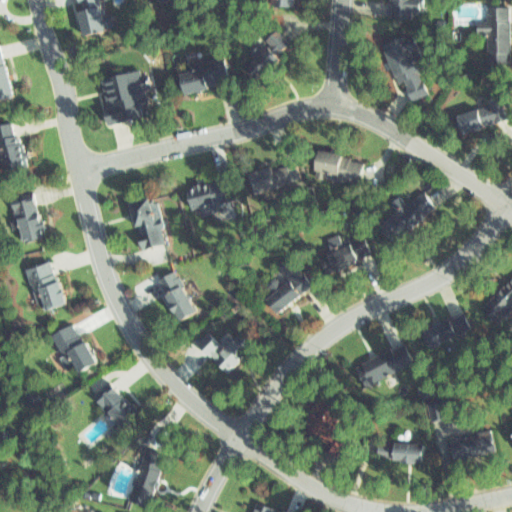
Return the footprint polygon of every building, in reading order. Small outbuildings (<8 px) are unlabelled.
[(71,0),(80,33),(105,26),(98,0),(71,0)] [(386,0),(390,4),(389,19),(419,20),(419,0),(386,0)] [(511,59),(485,60),(485,33),(475,33),(475,21),(486,21),(486,2),(511,2),(511,59)] [(271,26),(252,48),(268,61),(287,39),(271,26)] [(384,46),(403,98),(429,89),(410,36),(384,46)] [(0,44),(0,93),(13,90),(1,44),(0,44)] [(251,51),(257,58),(248,65),(259,79),(282,60),(271,46),(263,52),(258,46),(251,51)] [(184,92),(230,79),(223,54),(177,67),(184,92)] [(109,103),(105,104),(110,125),(128,120),(135,109),(149,106),(139,66),(102,75),(109,103)] [(462,134),(511,115),(511,106),(504,87),(481,95),(485,107),(476,110),(472,102),(453,110),(462,134)] [(0,116),(0,162),(1,166),(26,159),(14,113),(0,116)] [(312,169),(359,182),(365,157),(319,144),(312,169)] [(253,194),(298,178),(289,154),(244,170),(253,194)] [(221,212),(203,214),(200,205),(192,208),(186,189),(230,174),(239,202),(220,209),(221,212)] [(8,192),(20,239),(45,232),(33,186),(8,192)] [(394,245),(444,211),(428,188),(404,205),(397,196),(391,200),(394,210),(378,221),(394,245)] [(127,199),(139,249),(168,242),(156,192),(127,199)] [(332,277),(373,253),(360,230),(319,254),(332,277)] [(278,318),(262,299),(272,291),(268,286),(268,280),(274,274),(282,283),(289,277),(279,264),(292,253),(318,285),(278,318)] [(26,267),(42,312),(66,303),(50,258),(26,267)] [(152,281),(179,321),(200,307),(174,267),(152,281)] [(511,304),(499,317),(486,305),(511,278),(511,304)] [(430,352),(472,328),(459,306),(417,330),(430,352)] [(48,333),(74,373),(96,359),(69,319),(48,333)] [(198,340),(227,371),(248,351),(229,330),(221,338),(206,332),(198,340)] [(369,387),(389,376),(411,364),(398,341),(356,365),(369,387)] [(91,392),(116,418),(131,403),(106,377),(91,392)] [(25,391),(31,405),(42,401),(36,386),(25,391)] [(325,388),(297,427),(330,450),(347,426),(330,415),(341,400),(325,388)] [(450,417),(447,400),(429,404),(432,421),(450,417)] [(495,448),(452,459),(446,436),(489,425),(495,448)] [(420,462),(376,461),(376,438),(420,439),(420,462)] [(152,507),(127,499),(137,464),(132,463),(138,442),(162,449),(152,484),(158,485),(152,507)] [(251,511),(257,498),(290,511),(251,511)]
